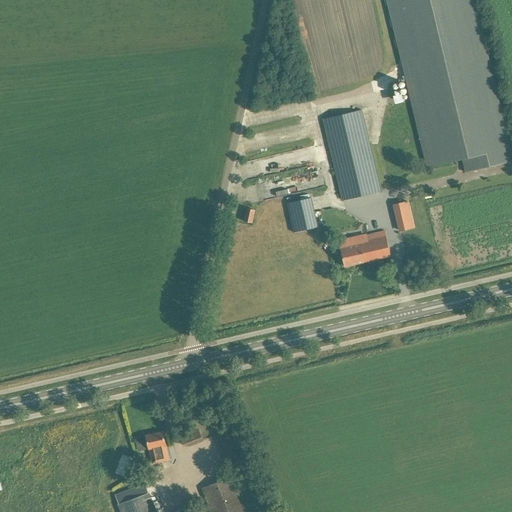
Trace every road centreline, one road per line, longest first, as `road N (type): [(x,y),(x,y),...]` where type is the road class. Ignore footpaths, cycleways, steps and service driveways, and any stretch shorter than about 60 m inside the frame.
road 1 (unclassified): [(195,362),(191,333),(265,0)]
road 2 (primary): [(195,362),(511,288)]
road 3 (primary): [(0,407),(195,362)]
